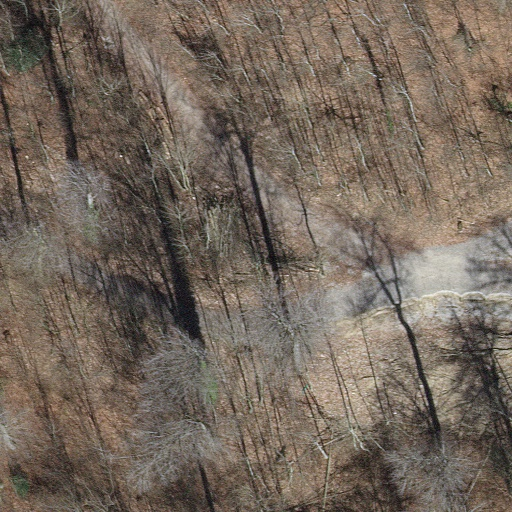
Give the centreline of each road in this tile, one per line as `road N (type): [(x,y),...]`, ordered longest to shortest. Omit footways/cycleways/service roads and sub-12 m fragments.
road 1 (track): [(511,241),(277,323),(137,295),(0,231)]
road 2 (track): [(86,0),(109,44),(294,200),(437,270),(511,281)]
